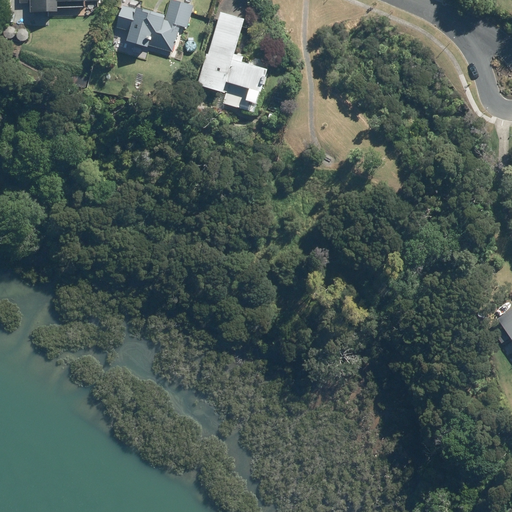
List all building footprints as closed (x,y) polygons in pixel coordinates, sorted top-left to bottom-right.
[(22,0),(23,2),(35,2),(36,11),(66,10),(66,1),(88,0),(22,0)] [(174,0),(170,15),(159,12),(159,10),(146,6),(145,10),(128,5),(122,27),(138,31),(136,40),(179,51),(186,24),(192,26),(198,5),(181,0),(174,0)] [(227,11),(205,82),(231,90),(234,80),(268,90),(275,69),(248,61),(249,55),(241,53),(252,19),(227,11)] [(8,14),(7,21),(15,22),(16,15),(8,14)] [(16,27),(5,26),(3,38),(15,39),(16,27)] [(28,28),(17,27),(16,41),(26,42),(28,28)] [(511,308),(496,319),(511,341),(511,308)]
